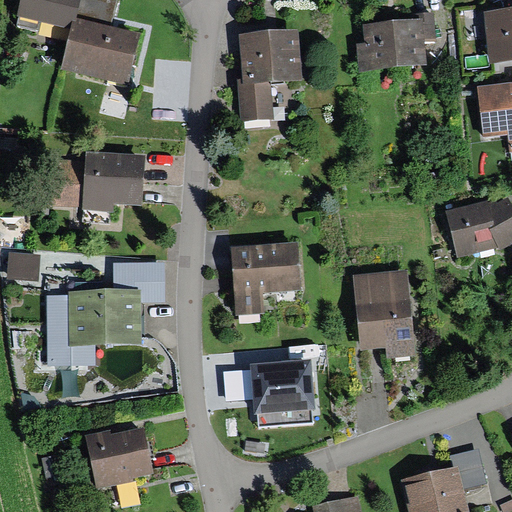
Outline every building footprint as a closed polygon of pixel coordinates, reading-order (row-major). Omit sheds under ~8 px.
[(95,0),(27,0),(22,30),(87,42),(90,30),(95,0)] [(511,4),(478,7),(483,54),(511,52),(511,4)] [(425,13),(356,16),(360,68),(428,64),(425,13)] [(300,28),(240,27),(238,119),(267,119),(268,89),(299,90),(300,28)] [(90,30),(87,42),(80,68),(132,82),(142,43),(90,30)] [(511,79),(485,81),(488,139),(511,138),(511,79)] [(142,211),(144,162),(88,160),(86,208),(142,211)] [(511,249),(511,201),(444,206),(448,254),(511,249)] [(303,251),(238,251),(240,313),(277,312),(276,299),(304,297),(303,251)] [(10,283),(41,285),(42,257),(11,256),(10,283)] [(415,279),(364,283),(368,342),(385,341),(386,355),(420,353),(415,279)] [(142,295),(50,294),(50,367),(96,367),(96,347),(141,348),(142,295)] [(316,418),(314,364),(252,367),(254,421),(316,418)] [(159,470),(147,427),(85,444),(96,487),(159,470)] [(433,463),(391,471),(398,511),(470,511),(466,492),(493,487),(483,437),(429,447),(433,463)] [(62,459),(45,459),(45,478),(62,478),(62,459)] [(326,499),(327,511),(359,511),(356,493),(326,499)]
